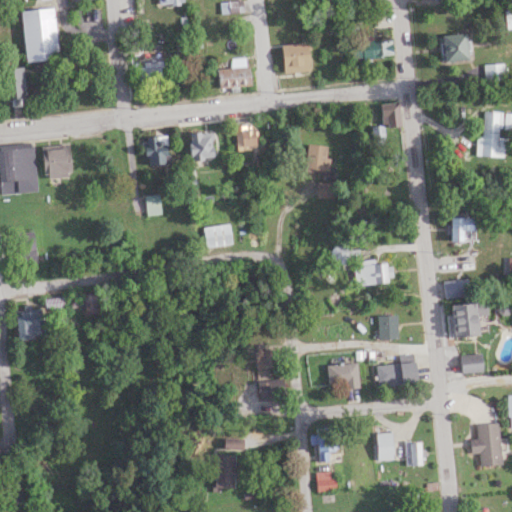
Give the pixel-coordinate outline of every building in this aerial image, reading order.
[(242,1),(220,1),(220,12),(242,12),(242,1)] [(52,6),(19,9),(25,62),(58,59),(52,6)] [(439,60),(465,60),(465,33),(439,33),(439,60)] [(361,58),(388,58),(388,40),(361,40),(361,58)] [(281,44),(281,72),(307,71),(307,43),(281,44)] [(138,86),(160,86),(160,60),(138,60),(138,86)] [(482,84),(502,84),(502,64),(482,64),(482,84)] [(0,100),(23,101),(23,68),(0,67),(0,100)] [(217,68),(217,87),(248,87),(248,68),(217,68)] [(399,125),(398,103),(380,104),(381,126),(370,126),(371,143),(384,143),(383,126),(399,125)] [(480,156),(505,157),(506,137),(499,137),(499,111),(481,111),(480,156)] [(255,125),(233,125),(233,149),(255,149),(255,125)] [(211,159),(211,132),(189,132),(189,159),(211,159)] [(166,137),(144,137),(144,163),(166,163),(166,137)] [(325,172),(327,146),(307,144),(305,170),(325,172)] [(0,194),(35,192),(32,147),(0,149),(0,194)] [(42,149),(42,177),(66,177),(66,149),(42,149)] [(316,198),(333,198),(333,183),(316,183),(316,198)] [(143,196),(144,215),(158,214),(157,195),(143,196)] [(448,241),(472,241),(472,217),(448,217),(448,241)] [(203,247),(230,244),(228,224),(201,227),(203,247)] [(34,265),(34,231),(16,231),(16,265),(34,265)] [(331,260),(345,261),(346,249),(333,247),(331,260)] [(387,283),(386,263),(352,265),(354,285),(387,283)] [(467,295),(465,279),(442,281),(444,297),(467,295)] [(82,294),(82,312),(99,312),(99,294),(82,294)] [(61,308),(61,299),(51,299),(51,308),(61,308)] [(486,314),(486,301),(448,303),(450,338),(476,336),(475,315),(486,314)] [(40,337),(39,310),(14,311),(15,338),(40,337)] [(376,315),(376,339),(396,339),(396,315),(376,315)] [(274,350),(254,350),(254,368),(274,368),(274,350)] [(460,373),(481,370),(480,361),(459,363),(460,373)] [(357,387),(356,362),(325,364),(326,384),(341,384),(342,388),(357,387)] [(415,383),(414,362),(375,364),(376,385),(415,383)] [(285,397),(283,379),(256,381),(257,399),(285,397)] [(500,464),(496,422),(474,424),(475,439),(469,439),(470,453),(478,453),(478,465),(500,464)] [(331,429),(314,429),(314,452),(331,452),(331,429)] [(390,458),(390,432),(375,433),(375,459),(390,458)] [(222,438),(222,448),(239,448),(239,438),(222,438)] [(404,465),(420,465),(420,441),(404,441),(404,465)] [(232,487),(232,454),(213,454),(213,487),(232,487)] [(314,472),(314,490),(332,490),(332,472),(314,472)]
